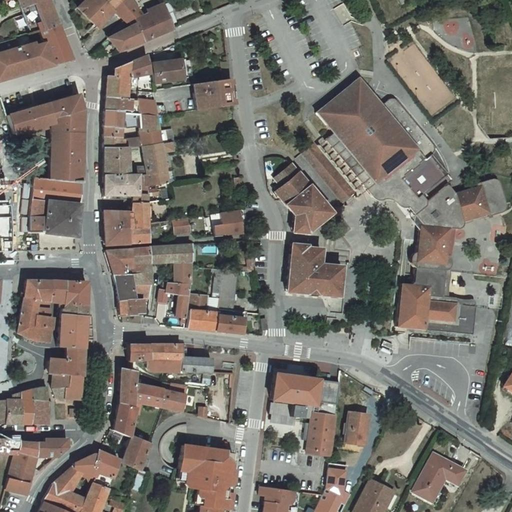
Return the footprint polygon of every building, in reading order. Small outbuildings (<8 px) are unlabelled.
[(46,3),(44,0),(1,0),(3,5),(13,2),(16,11),(34,7),(46,3)] [(124,22),(126,24),(141,10),(138,3),(135,0),(78,0),(75,4),(96,27),(112,12),(124,22)] [(143,38),(178,23),(166,0),(160,0),(148,6),(150,12),(147,15),(143,11),(128,26),(130,28),(106,37),(117,49),(126,45),(143,38)] [(56,30),(46,3),(34,7),(36,14),(19,19),(26,39),(29,38),(39,35),(43,34),(56,30)] [(70,66),(56,30),(43,34),(39,35),(43,48),(48,64),(50,71),(70,66)] [(26,39),(0,46),(0,77),(31,69),(32,71),(37,74),(37,75),(39,75),(41,73),(39,67),(48,64),(43,48),(33,51),(29,38),(26,39)] [(135,64),(110,74),(110,79),(106,80),(104,101),(126,100),(126,92),(138,90),(137,79),(151,76),(146,60),(135,64)] [(152,68),(153,75),(156,90),(183,85),(180,63),(152,68)] [(48,64),(39,67),(41,73),(39,75),(50,71),(48,64)] [(31,69),(0,77),(0,85),(33,76),(37,75),(37,74),(32,71),(31,69)] [(421,269),(420,254),(444,253),(447,228),(453,229),(456,229),(459,228),(460,226),(461,224),(499,214),(502,212),(505,209),(502,192),(495,179),(492,179),(474,184),(475,187),(452,193),(448,187),(446,187),(445,186),(444,186),(452,180),(446,173),(444,168),(442,162),(439,156),(436,151),(433,146),(397,101),(396,100),(394,99),(393,99),(391,99),(390,99),(388,99),(386,100),(385,101),(383,102),(379,106),(356,79),(315,113),(331,134),(322,140),(370,197),(396,198),(405,207),(412,215),(422,227),(416,230),(413,254),(413,266),(412,273),(416,273),(421,269)] [(228,84),(190,91),(193,116),(232,109),(228,84)] [(72,100),(77,116),(78,186),(80,186),(80,116),(76,99),(72,100)] [(7,122),(15,147),(50,136),(50,185),(78,186),(77,116),(72,100),(7,122)] [(125,102),(126,100),(104,101),(104,115),(120,116),(139,118),(138,103),(125,102)] [(160,120),(158,109),(158,105),(138,103),(139,118),(146,119),(160,120)] [(120,116),(104,115),(104,130),(120,132),(140,130),(139,118),(120,116)] [(161,129),(160,120),(146,119),(139,118),(140,130),(141,130),(161,129)] [(120,132),(104,130),(104,138),(120,139),(120,132)] [(121,142),(120,139),(104,138),(104,152),(128,151),(142,150),(163,147),(161,135),(142,136),(142,144),(121,142)] [(163,147),(142,150),(144,168),(145,175),(155,174),(165,173),(164,157),(172,156),(170,146),(163,147)] [(304,154),(344,203),(353,195),(313,146),(304,154)] [(128,151),(104,152),(104,179),(129,177),(129,169),(128,151)] [(294,214),(292,231),(306,232),(329,214),(289,166),(273,178),(280,187),(275,191),(294,214)] [(129,169),(129,177),(145,175),(144,168),(129,169)] [(166,173),(165,173),(155,174),(156,184),(167,183),(171,183),(171,180),(167,180),(166,173)] [(155,174),(145,175),(145,186),(156,184),(155,174)] [(129,177),(104,179),(104,199),(133,197),(134,205),(147,205),(145,186),(145,175),(129,177)] [(76,240),(80,186),(78,186),(50,185),(34,184),(33,195),(31,224),(31,229),(30,235),(40,237),(76,240)] [(396,198),(370,197),(371,198),(373,199),(375,200),(377,200),(381,200),(384,199),(389,200),(393,202),(396,206),(399,207),(402,208),(405,207),(396,198)] [(9,204),(0,204),(0,254),(10,255),(9,204)] [(148,224),(147,205),(134,205),(134,213),(128,213),(129,231),(148,230),(148,224)] [(104,215),(106,248),(148,245),(148,230),(129,231),(128,213),(104,215)] [(238,214),(218,216),(219,229),(211,230),(212,241),(241,239),(238,214)] [(411,223),(416,230),(422,227),(412,215),(410,217),(410,220),(411,223)] [(187,220),(173,221),(174,235),(189,234),(187,220)] [(453,229),(447,228),(444,253),(449,253),(453,229)] [(291,245),(287,291),(337,295),(339,267),(319,265),(320,250),(303,248),(303,246),(291,245)] [(189,248),(130,252),(133,267),(171,266),(172,286),(189,286),(189,267),(189,248)] [(130,252),(105,254),(112,271),(134,270),(133,267),(130,252)] [(442,269),(444,253),(420,254),(421,269),(416,273),(412,273),(411,285),(406,288),(400,287),(396,327),(407,328),(407,325),(415,326),(415,329),(472,335),(474,307),(455,304),(455,299),(444,298),(439,298),(442,269)] [(449,253),(444,253),(442,269),(439,298),(444,298),(447,267),(448,265),(448,263),(448,261),(449,253)] [(231,313),(235,273),(223,271),(220,296),(215,331),(240,335),(242,314),(231,313)] [(149,275),(133,276),(133,286),(150,284),(149,275)] [(133,276),(114,277),(116,286),(118,298),(119,302),(133,302),(133,286),(133,276)] [(20,299),(24,299),(39,300),(38,312),(50,313),(50,303),(52,283),(26,282),(26,286),(23,286),(20,299)] [(65,284),(52,283),(50,303),(60,304),(63,304),(65,284)] [(86,284),(65,284),(63,304),(60,304),(60,309),(69,305),(85,308),(86,284)] [(143,302),(143,304),(145,304),(148,302),(150,284),(133,286),(133,302),(143,302)] [(188,297),(189,286),(172,286),(163,286),(163,294),(160,294),(158,303),(166,303),(167,296),(178,296),(175,317),(182,318),(181,322),(184,323),(185,311),(188,297)] [(190,295),(185,328),(186,328),(215,331),(220,296),(215,296),(212,314),(206,313),(209,297),(190,295)] [(53,320),(50,320),(38,319),(38,312),(39,300),(24,299),(21,319),(17,318),(17,323),(20,324),(18,335),(33,341),(49,343),(52,330),(53,320)] [(144,314),(143,304),(143,302),(133,302),(119,302),(120,312),(119,315),(136,315),(136,313),(144,314)] [(69,305),(60,309),(59,315),(85,318),(85,308),(69,305)] [(50,320),(50,313),(38,312),(38,319),(50,320)] [(84,350),(85,318),(59,315),(58,328),(61,328),(59,349),(67,349),(84,350)] [(129,345),(129,361),(146,362),(151,362),(152,346),(129,345)] [(180,346),(152,346),(151,362),(180,363),(183,363),(183,358),(184,346),(180,346)] [(84,350),(67,349),(67,361),(56,360),(51,361),(50,374),(53,374),(53,388),(83,387),(84,350)] [(209,359),(183,358),(183,363),(180,363),(180,374),(186,374),(208,374),(209,359)] [(151,362),(146,362),(146,372),(148,374),(180,375),(180,374),(180,363),(151,362)] [(121,368),(118,404),(130,406),(133,407),(135,387),(136,375),(121,368)] [(511,369),(501,387),(511,394),(511,369)] [(272,414),(275,414),(274,418),(274,423),(297,425),(298,421),(298,416),(310,417),(311,404),(315,405),(314,413),(313,413),(312,424),(307,423),(305,440),(311,441),(310,453),(333,455),(337,415),(338,402),(340,381),(317,379),(276,374),(273,400),(272,414)] [(32,404),(53,401),(47,387),(43,386),(37,387),(31,389),(20,392),(22,424),(31,424),(32,404)] [(83,387),(53,388),(58,400),(60,400),(64,400),(83,399),(83,387)] [(135,387),(133,407),(164,412),(184,415),(185,395),(135,387)] [(10,399),(0,399),(0,422),(22,424),(20,392),(10,395),(10,399)] [(53,411),(53,401),(32,404),(31,424),(50,425),(50,420),(53,420),(53,411)] [(130,406),(118,404),(116,429),(131,436),(132,429),(135,412),(130,411),(130,406)] [(369,419),(352,415),(346,446),(367,447),(369,419)] [(140,471),(150,445),(132,437),(122,459),(121,461),(140,471)] [(18,439),(0,438),(0,457),(0,453),(15,454),(18,442),(18,439)] [(66,439),(43,439),(43,443),(18,442),(15,454),(34,457),(56,456),(66,447),(66,439)] [(231,455),(181,448),(178,473),(186,474),(184,487),(186,490),(197,491),(196,498),(198,500),(202,501),(201,508),(199,508),(198,511),(228,511),(229,511),(235,463),(231,463),(231,455)] [(119,458),(100,449),(99,452),(95,451),(77,464),(76,468),(76,470),(81,472),(84,472),(98,476),(98,481),(108,485),(119,458)] [(34,457),(15,454),(7,490),(28,494),(34,457)] [(468,478),(439,459),(414,495),(433,506),(447,484),(459,491),(468,478)] [(330,472),(345,475),(347,467),(331,465),(330,472)] [(76,470),(76,468),(53,484),(64,488),(73,491),(81,473),(81,472),(76,470)] [(146,473),(140,471),(132,490),(138,493),(146,473)] [(56,505),(72,511),(96,511),(108,485),(98,481),(98,476),(84,472),(90,483),(84,495),(73,491),(64,488),(56,505)] [(330,472),(327,489),(314,511),(330,511),(331,511),(333,511),(336,511),(341,503),(339,502),(341,497),(342,492),(345,475),(330,472)] [(43,500),(44,501),(56,505),(64,488),(53,484),(43,500)] [(388,511),(395,498),(370,484),(355,511),(388,511)] [(290,503),(292,491),(258,488),(257,498),(264,499),(261,511),(283,511),(284,508),(286,508),(290,503)] [(333,511),(331,511),(330,511),(342,511),(351,496),(342,492),(341,497),(339,502),(341,503),(336,511),(333,511)] [(113,511),(123,511),(127,503),(115,498),(114,501),(117,503),(113,511)] [(72,511),(56,505),(44,501),(39,511),(72,511)]
